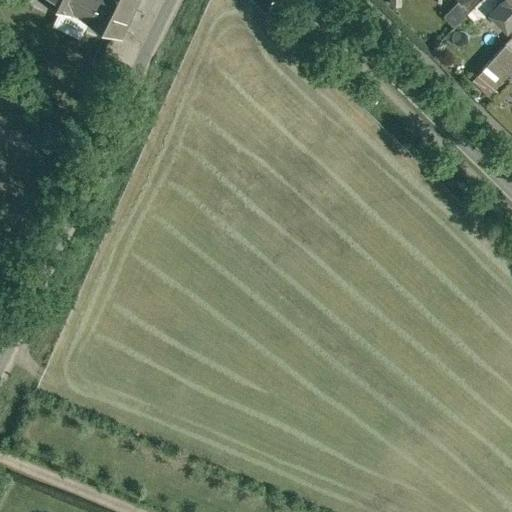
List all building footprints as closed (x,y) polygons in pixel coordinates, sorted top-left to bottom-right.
[(79,0),(46,0),(73,13),(74,12),(79,0)] [(79,0),(74,12),(86,17),(94,0),(79,0)] [(137,0),(94,0),(86,17),(85,19),(120,35),(137,0)] [(457,0),(469,11),(479,0),(457,0)] [(493,0),(479,0),(469,11),(469,12),(479,21),(496,3),(497,3),(493,0)] [(511,0),(499,0),(497,3),(496,3),(511,18),(511,0)] [(511,47),(506,42),(479,72),(501,92),(511,80),(511,47)]
